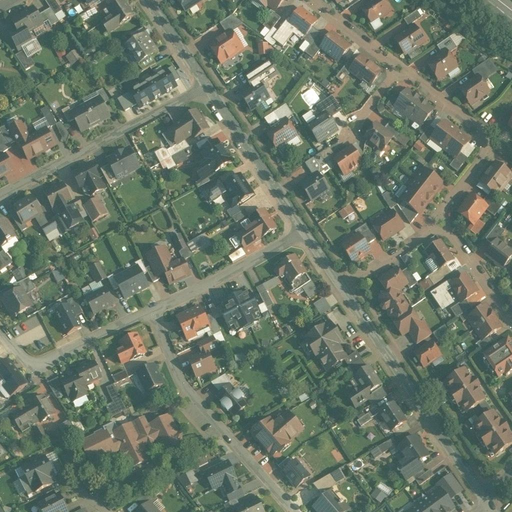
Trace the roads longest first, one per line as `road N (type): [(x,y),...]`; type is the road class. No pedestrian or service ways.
road 1 (residential): [(488,500),(342,289)]
road 2 (residential): [(152,312),(183,385),(292,511)]
road 3 (residential): [(207,85),(0,197)]
road 4 (residential): [(399,66),(488,136),(486,153),(437,216)]
road 5 (residential): [(0,330),(28,362),(38,362),(152,312)]
road 6 (residential): [(303,232),(207,85)]
road 7 (residential): [(152,312),(303,232)]
road 8 (residential): [(437,216),(511,323)]
road 9 (residential): [(437,216),(342,289)]
